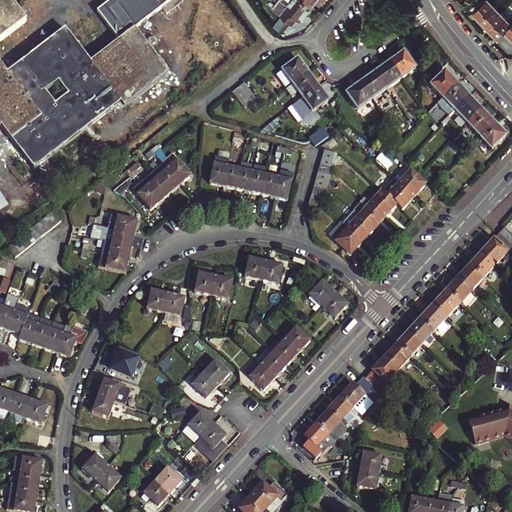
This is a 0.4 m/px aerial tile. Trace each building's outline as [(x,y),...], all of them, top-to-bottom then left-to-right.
[(0,0),(0,129),(30,168),(117,103),(121,107),(166,73),(132,29),(160,7),(165,13),(181,1),(179,0),(108,0),(95,11),(116,40),(88,61),(64,29),(5,73),(0,65),(0,40),(24,21),(7,0),(0,0)] [(297,17),(301,20),(311,6),(303,0),(290,0),(279,14),(292,24),(297,17)] [(487,0),(474,12),(487,25),(501,11),(490,0),(487,0)] [(506,31),(511,25),(511,22),(501,11),(487,25),(499,38),(506,31)] [(401,79),(415,69),(403,53),(389,63),(401,79)] [(286,89),(291,85),(307,73),(297,59),(276,75),(286,89)] [(386,90),(401,79),(389,63),(374,73),(386,90)] [(429,85),(442,99),(457,85),(444,72),(429,85)] [(302,99),(317,88),(307,73),(291,85),(296,91),(302,99)] [(372,100),(386,90),(374,73),(360,83),(372,100)] [(357,110),(372,100),(360,83),(345,94),(357,110)] [(247,103),(254,98),(244,84),(237,89),(247,103)] [(291,96),(296,91),(291,85),(286,89),(291,96)] [(454,111),(468,97),(457,85),(442,99),(454,111)] [(311,112),(327,101),(317,88),(302,99),(311,112)] [(242,107),(247,103),(237,89),(231,94),(242,107)] [(454,111),(466,123),(480,109),(468,97),(454,111)] [(466,123),(478,137),(493,123),(480,109),(466,123)] [(478,137),(491,149),(505,135),(493,123),(478,137)] [(311,142),(315,147),(326,139),(322,134),(311,142)] [(250,146),(258,148),(259,143),(260,139),(252,136),(250,146)] [(150,150),(154,154),(160,149),(156,145),(150,150)] [(321,157),(334,161),(336,153),(323,149),(321,157)] [(149,159),(154,154),(150,150),(145,155),(149,159)] [(180,185),(191,176),(177,160),(172,154),(161,163),(163,165),(167,169),(180,185)] [(209,183),(223,187),(227,167),(228,160),(215,157),(213,164),(209,183)] [(319,164),(332,168),(334,161),(321,157),(319,164)] [(136,175),(143,169),(136,162),(130,167),(136,175)] [(235,189),(248,192),(252,172),(254,166),(241,163),(240,170),(235,189)] [(317,171),(330,175),(332,168),(319,164),(317,171)] [(131,179),(136,175),(130,167),(125,172),(129,177),(131,179)] [(223,187),(235,189),(240,170),(227,167),(223,187)] [(413,198),(425,185),(416,177),(405,167),(393,180),(413,198)] [(170,193),(180,185),(167,169),(157,177),(170,193)] [(274,198),(286,201),(291,181),(292,174),(280,171),(278,178),(274,198)] [(315,179),(327,183),(330,175),(317,171),(315,179)] [(248,192),(261,195),(265,175),(252,172),(248,192)] [(261,195),(274,198),(278,178),(265,175),(261,195)] [(325,189),(327,186),(327,183),(315,179),(313,186),(325,189)] [(402,211),(413,198),(393,180),(382,192),(396,205),(402,211)] [(98,183),(92,188),(104,195),(105,187),(98,183)] [(150,211),(160,202),(146,186),(136,195),(150,211)] [(311,193),(323,197),(325,189),(313,186),(311,193)] [(0,213),(10,207),(0,191),(0,213)] [(384,217),(396,205),(382,192),(370,204),(384,217)] [(308,201),(321,205),(323,197),(311,193),(308,201)] [(372,230),(384,217),(370,204),(363,198),(360,202),(366,208),(359,217),(372,230)] [(306,208),(319,212),(321,205),(308,201),(306,208)] [(353,211),(359,217),(366,208),(360,202),(352,210),(353,211)] [(55,225),(60,221),(52,211),(47,215),(55,225)] [(361,242),(372,230),(359,217),(353,211),(341,224),(347,229),(361,242)] [(50,229),(55,225),(47,215),(42,219),(50,229)] [(106,229),(133,235),(136,222),(109,215),(106,229)] [(45,233),(50,229),(42,219),(37,223),(45,233)] [(40,237),(45,233),(37,223),(31,228),(40,237)] [(110,243),(130,248),(133,235),(106,229),(98,227),(97,230),(101,230),(98,240),(100,241),(110,243)] [(35,241),(40,237),(31,228),(27,231),(35,241)] [(335,242),(349,255),(361,242),(347,229),(335,242)] [(508,244),(511,239),(511,237),(504,230),(499,235),(508,244)] [(29,246),(35,241),(27,231),(21,236),(29,246)] [(480,255),(494,268),(511,247),(510,245),(508,244),(499,235),(480,255)] [(25,249),(29,246),(21,236),(17,239),(25,249)] [(20,254),(25,249),(17,239),(11,244),(20,254)] [(107,256),(127,261),(130,248),(110,243),(107,256)] [(15,258),(20,254),(11,244),(6,247),(15,258)] [(495,269),(494,268),(480,255),(469,268),(483,281),(495,269)] [(104,269),(124,274),(127,261),(107,256),(104,269)] [(243,277),(260,281),(264,263),(248,258),(243,277)] [(260,281),(277,286),(282,267),(264,263),(260,281)] [(457,280),(472,293),(483,281),(469,268),(457,280)] [(193,293),(210,297),(214,278),(198,274),(193,293)] [(260,281),(243,277),(241,285),(258,289),(260,281)] [(0,286),(0,291),(5,293),(9,280),(3,278),(0,286)] [(210,297),(227,300),(231,282),(214,278),(210,297)] [(55,290),(58,285),(52,280),(49,286),(55,290)] [(446,292),(461,306),(472,293),(457,280),(446,292)] [(308,296),(320,308),(334,294),(321,282),(308,296)] [(46,291),(52,295),(55,290),(49,286),(46,291)] [(52,295),(58,299),(61,294),(55,290),(52,295)] [(145,310),(163,314),(167,295),(150,291),(145,310)] [(447,320),(461,306),(446,292),(432,307),(447,320)] [(0,311),(0,328),(8,331),(15,311),(19,298),(6,294),(1,307),(0,311)] [(320,308),(333,320),(346,305),(334,294),(320,308)] [(161,323),(176,327),(184,298),(167,295),(163,314),(161,321),(161,323)] [(77,311),(80,306),(74,302),(71,307),(77,311)] [(84,315),(86,311),(80,306),(77,311),(84,315)] [(419,321),(434,335),(447,320),(432,307),(419,321)] [(8,331),(20,335),(25,321),(26,316),(15,311),(8,331)] [(31,345),(43,349),(52,322),(40,318),(37,325),(31,345)] [(18,340),(31,345),(37,325),(25,321),(20,335),(18,340)] [(422,347),(434,335),(419,321),(408,334),(422,347)] [(43,349),(55,353),(64,327),(52,322),(43,349)] [(55,353),(69,358),(75,338),(69,336),(72,328),(65,325),(64,327),(55,353)] [(297,354),(309,341),(295,327),(283,341),(297,354)] [(397,346),(411,359),(422,347),(408,334),(397,346)] [(267,349),(271,353),(283,341),(278,336),(267,349)] [(285,367),(297,354),(283,341),(271,353),(285,367)] [(400,372),(411,359),(397,346),(385,358),(400,372)] [(259,366),(273,379),(285,367),(271,353),(267,349),(255,362),(259,366)] [(381,382),(387,386),(400,372),(385,358),(365,381),(374,389),(381,382)] [(216,386),(228,373),(214,361),(203,373),(216,386)] [(263,391),(273,379),(259,366),(255,370),(250,366),(243,373),(263,391)] [(190,386),(204,399),(216,386),(203,373),(190,386)] [(124,406),(130,390),(103,380),(97,397),(113,402),(124,406)] [(373,406),(379,399),(363,384),(358,390),(353,385),(341,399),(357,413),(357,414),(361,417),(363,419),(374,406),(373,406)] [(0,410),(8,413),(14,395),(0,389),(0,410)] [(22,424),(24,419),(30,400),(14,395),(8,413),(6,419),(6,420),(21,426),(22,424)] [(91,413),(107,419),(113,402),(97,397),(91,413)] [(345,427),(357,414),(357,413),(341,399),(329,412),(340,422),(344,426),(345,427)] [(24,419),(40,424),(47,406),(30,400),(24,419)] [(502,411),(468,421),(475,445),(504,437),(511,442),(511,411),(504,410),(502,411)] [(316,425),(328,436),(340,422),(329,412),(316,425)] [(198,437),(199,438),(212,424),(199,413),(182,431),(193,442),(198,437)] [(328,436),(332,440),(344,426),(340,422),(328,436)] [(216,456),(226,446),(221,441),(225,437),(212,424),(199,438),(200,439),(195,444),(206,455),(210,451),(216,456)] [(330,451),(336,444),(332,440),(328,436),(316,425),(304,439),(308,443),(303,449),(316,460),(321,455),(316,450),(319,445),(327,448),(330,451)] [(23,443),(37,445),(38,438),(25,435),(23,443)] [(119,450),(119,449),(112,442),(108,446),(116,454),(119,450)] [(94,482),(108,467),(101,460),(104,456),(99,452),(82,470),(94,482)] [(379,475),(386,476),(389,459),(363,455),(360,471),(379,475)] [(19,472),(39,475),(41,461),(21,459),(20,467),(19,472)] [(107,493),(120,478),(108,467),(94,482),(107,493)] [(168,494),(180,482),(166,468),(154,481),(168,494)] [(8,483),(17,484),(19,472),(13,471),(13,477),(9,476),(8,483)] [(357,489),(376,492),(379,475),(360,471),(357,489)] [(17,484),(37,487),(39,475),(19,472),(17,484)] [(142,493),(157,507),(168,494),(154,481),(142,493)] [(15,498),(35,501),(37,487),(17,484),(15,498)] [(274,511),(282,504),(280,503),(286,497),(273,485),(267,490),(263,486),(251,498),(265,511),(274,511)] [(435,511),(449,511),(450,506),(453,494),(440,492),(437,503),(435,511)] [(490,505),(493,501),(487,496),(484,500),(490,505)] [(393,509),(400,510),(403,499),(395,497),(393,509)] [(13,511),(17,511),(33,511),(35,501),(15,498),(13,511)] [(264,511),(265,511),(251,498),(239,511),(240,511),(264,511)] [(408,511),(422,511),(424,501),(411,499),(408,511)] [(463,511),(464,508),(466,501),(454,499),(452,506),(450,506),(449,511),(463,511)] [(422,511),(435,511),(437,503),(424,501),(422,511)]
